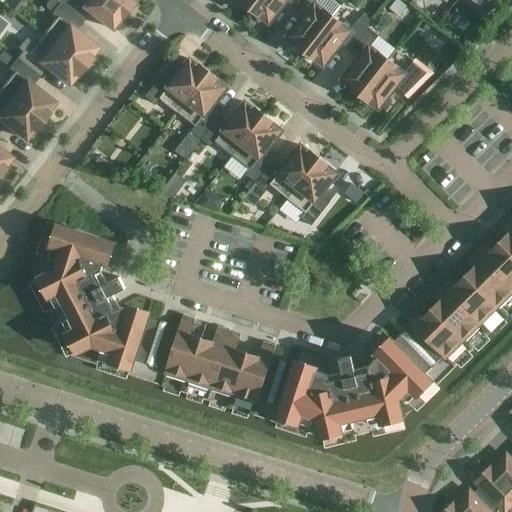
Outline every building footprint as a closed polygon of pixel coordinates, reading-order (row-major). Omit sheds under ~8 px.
[(56,18),(42,35),(82,67),(82,66),(96,48),(74,31),(82,22),(53,0),(49,0),(45,5),(45,8),(51,13),(50,14),(56,18)] [(53,0),(82,22),(89,12),(110,29),(118,19),(119,20),(125,12),(126,11),(132,3),(127,0),(53,0)] [(249,10),(250,10),(257,0),(239,0),(242,2),(242,3),(250,9),(249,10)] [(257,0),(250,10),(251,10),(258,16),(259,15),(269,23),(286,1),(295,9),(301,0),(257,0)] [(304,53),(333,17),(332,16),(332,17),(324,11),(323,11),(315,4),(318,0),(301,0),(295,9),(304,16),(287,37),(297,45),(297,46),(304,52),(304,53)] [(484,0),(479,8),(487,14),(501,0),(484,0)] [(12,17),(32,31),(39,21),(18,7),(12,17)] [(333,17),(304,53),(305,53),(313,59),(314,58),(324,66),(340,44),(350,52),(368,28),(358,20),(349,31),(340,24),(341,24),(333,18),(333,17)] [(359,95),(359,96),(388,60),(387,59),(387,60),(379,54),(378,54),(370,47),(378,36),(368,28),(350,52),(359,59),(342,80),(352,88),(351,89),(359,95)] [(22,50),(15,59),(38,77),(46,68),(67,84),(81,67),(82,67),(42,35),(36,44),(25,35),(17,46),(22,50)] [(13,74),(0,89),(0,91),(39,122),(39,121),(53,103),(31,86),(38,77),(15,59),(7,69),(13,74)] [(160,100),(177,113),(209,73),(208,72),(208,73),(200,67),(199,67),(190,60),(173,81),(164,74),(165,73),(164,73),(145,97),(156,105),(160,100)] [(388,60),(359,96),(360,96),(368,102),(369,101),(378,109),(395,87),(405,94),(404,95),(404,96),(426,74),(413,63),(404,74),(395,67),(396,67),(388,61),(388,60)] [(190,132),(200,140),(218,117),(209,110),(226,88),(216,81),(217,80),(209,74),(209,73),(177,113),(194,127),(190,132)] [(0,126),(3,123),(24,139),(38,122),(39,122),(0,91),(0,126)] [(228,124),(218,117),(200,140),(211,148),(215,143),(232,156),(264,116),(263,115),(263,116),(255,110),(254,110),(245,103),(228,124)] [(245,175),(256,183),(274,160),(264,153),(281,131),(271,124),(272,123),(264,117),(264,116),(232,156),(249,170),(245,175)] [(287,199),(319,159),(318,159),(310,153),(310,154),(300,146),(283,168),(274,160),(256,183),(266,191),(270,186),(287,199)] [(0,170),(9,158),(0,150),(0,170)] [(320,159),(319,159),(287,199),(305,213),(300,218),(311,226),(330,202),(329,202),(328,203),(319,196),(336,174),(326,167),(327,166),(319,160),(320,159)] [(351,184),(343,194),(356,204),(363,194),(351,184)] [(429,215),(413,228),(415,230),(400,243),(413,259),(426,248),(421,242),(439,227),(429,215)] [(511,256),(511,222),(505,215),(496,223),(509,236),(500,244),(511,256)] [(112,244),(91,237),(58,226),(57,230),(56,230),(53,232),(50,240),(52,243),(53,243),(51,247),(61,250),(54,271),(39,279),(41,282),(40,282),(39,286),(43,293),(47,295),(47,294),(49,298),(58,293),(71,319),(76,330),(67,334),(69,338),(68,342),(71,349),(75,350),(77,353),(92,346),(113,353),(110,362),(114,363),(114,364),(115,367),(123,370),(127,368),(130,369),(133,361),(142,332),(147,318),(148,314),(128,308),(127,310),(119,307),(118,308),(112,296),(125,289),(119,278),(106,284),(100,272),(101,272),(103,264),(106,265),(112,244)] [(479,240),(470,248),(511,290),(511,256),(500,244),(492,253),(479,240)] [(495,308),(498,305),(511,291),(511,290),(470,248),(462,257),(475,270),(466,278),(495,308)] [(478,325),(495,308),(466,278),(458,286),(445,273),(436,282),(478,325)] [(440,303),(432,312),(461,342),(478,325),(436,282),(428,290),(440,303)] [(444,358),(447,356),(461,342),(432,312),(423,320),(411,307),(401,316),(410,325),(411,324),(444,358)] [(164,373),(188,380),(201,340),(189,337),(195,320),(183,316),(179,328),(165,371),(164,373)] [(147,318),(142,332),(133,361),(165,371),(179,328),(147,318)] [(393,342),(409,358),(425,374),(442,358),(444,359),(444,358),(411,324),(410,325),(411,325),(393,342)] [(188,380),(191,382),(210,388),(229,331),(218,327),(212,344),(201,340),(188,380)] [(240,334),(229,331),(210,388),(233,395),(246,355),(235,352),(240,334)] [(295,362),(294,365),(290,378),(280,408),(278,416),(281,418),(283,422),(291,424),(294,422),(298,423),(301,414),(316,418),(320,437),(324,436),(324,437),(328,439),(336,437),(338,434),(338,433),(341,432),(339,423),(379,413),(381,423),(385,422),(388,425),(396,423),(398,419),(402,418),(397,399),(409,388),(416,396),(418,393),(419,393),(423,393),(429,387),(429,383),(428,383),(431,380),(425,374),(409,358),(393,342),(391,340),(376,355),(377,357),(367,367),(354,370),(351,356),(338,359),(342,373),(329,376),(328,376),(315,371),(316,369),(295,362)] [(233,395),(252,401),(256,403),(271,357),(271,358),(275,346),(263,342),(258,359),(246,355),(233,395)] [(280,408),(290,378),(294,365),(271,358),(271,357),(256,403),(257,403),(257,401),(280,408)] [(477,483),(480,487),(501,508),(505,511),(511,504),(511,455),(509,458),(506,455),(493,468),(492,467),(490,470),(489,470),(483,470),(479,474),(479,480),(477,483)] [(496,511),(501,508),(480,487),(472,495),(469,492),(456,504),(455,504),(453,506),(452,506),(446,506),(442,510),(442,511),(496,511)]
